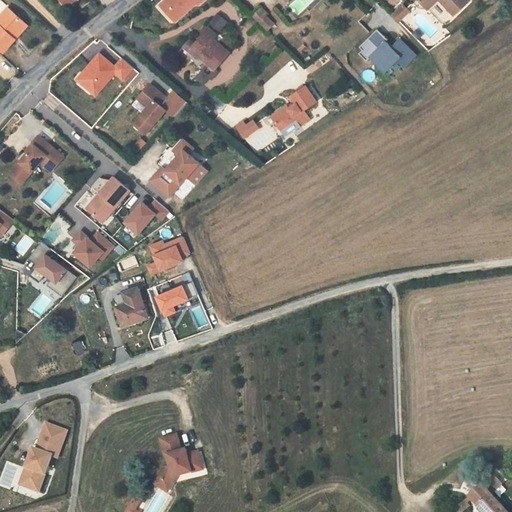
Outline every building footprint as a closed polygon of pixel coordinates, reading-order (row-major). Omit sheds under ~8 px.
[(167,0),(165,2),(173,10),(169,13),(176,22),(183,15),(197,2),(200,4),(204,0),(167,0)] [(418,0),(422,4),(425,0),(432,0),(433,0),(439,0),(452,13),(465,0),(418,0)] [(173,10),(165,2),(161,5),(169,13),(173,10)] [(402,5),(392,15),(399,22),(409,12),(402,5)] [(0,23),(1,24),(0,24),(0,48),(4,52),(16,38),(13,35),(26,22),(10,8),(0,18),(0,23)] [(268,15),(261,8),(253,15),(260,21),(260,22),(266,17),(268,15)] [(218,14),(207,27),(217,35),(227,22),(218,14)] [(260,21),(253,15),(248,19),(252,22),(254,26),(260,21)] [(274,24),(266,17),(260,22),(268,30),(274,24)] [(252,22),(248,19),(243,23),(246,27),(252,22)] [(26,22),(13,35),(16,38),(28,25),(26,22)] [(201,38),(196,43),(192,48),(199,55),(215,69),(230,52),(229,52),(234,45),(224,37),(219,43),(213,39),(217,35),(207,27),(206,26),(198,35),(201,38)] [(386,72),(398,60),(405,67),(417,55),(401,39),(392,47),(387,41),(389,40),(378,29),(360,47),(364,50),(360,53),(367,61),(371,57),(386,72)] [(191,38),(184,47),(197,58),(199,55),(192,48),(196,43),(191,38)] [(98,97),(118,74),(125,81),(137,67),(124,56),(117,63),(102,50),(77,78),(98,97)] [(210,77),(204,71),(198,78),(204,84),(210,77)] [(166,97),(150,83),(141,94),(152,103),(148,107),(134,124),(145,134),(166,109),(160,104),(166,97)] [(288,105),(272,116),(280,129),(288,124),(290,126),(297,121),(301,126),(311,119),(305,110),(317,102),(306,85),(291,95),(296,103),(289,108),(288,105)] [(141,94),(138,98),(148,107),(152,103),(141,94)] [(254,120),(247,125),(252,132),(259,127),(254,120)] [(244,137),(252,132),(247,125),(244,121),(236,126),(244,137)] [(65,157),(39,135),(33,143),(35,145),(29,152),(11,173),(22,184),(41,162),(45,166),(52,159),(58,165),(65,157)] [(184,139),(174,150),(179,155),(184,149),(189,153),(194,148),(184,139)] [(35,145),(33,143),(27,149),(29,152),(35,145)] [(170,197),(199,162),(189,153),(184,149),(179,155),(166,170),(163,166),(151,180),(170,197)] [(58,165),(52,159),(45,166),(52,172),(58,165)] [(130,191),(114,177),(98,196),(99,197),(96,200),(95,199),(86,209),(99,219),(107,210),(111,213),(130,191)] [(183,198),(191,189),(187,186),(179,195),(183,198)] [(153,194),(127,222),(142,235),(159,216),(164,221),(172,212),(153,194)] [(14,220),(0,208),(0,226),(2,224),(8,228),(14,220)] [(103,222),(111,213),(107,210),(99,219),(103,222)] [(8,228),(2,224),(0,226),(0,233),(2,236),(8,228)] [(115,244),(100,231),(94,238),(84,228),(74,239),(81,246),(76,252),(94,268),(115,244)] [(166,238),(152,243),(158,260),(148,264),(153,275),(194,259),(185,235),(168,242),(166,238)] [(77,277),(47,254),(52,248),(42,241),(32,255),(41,262),(38,265),(30,275),(40,282),(47,273),(53,278),(57,281),(53,286),(64,294),(68,290),(77,277)] [(41,262),(32,255),(29,258),(38,265),(41,262)] [(57,281),(53,278),(48,285),(63,296),(64,294),(53,286),(57,281)] [(139,287),(124,292),(125,293),(128,302),(118,306),(116,306),(123,326),(148,317),(139,287)] [(125,293),(115,297),(118,306),(128,302),(125,293)] [(96,368),(94,363),(85,366),(87,372),(96,368)] [(39,491),(52,456),(58,458),(67,431),(47,424),(37,450),(36,454),(32,453),(27,467),(33,469),(26,487),(39,491)] [(202,467),(199,452),(187,455),(185,455),(182,454),(182,452),(178,435),(162,439),(166,456),(168,456),(171,467),(169,468),(164,469),(159,478),(170,484),(174,477),(183,475),(183,472),(202,467)] [(33,469),(27,467),(21,484),(26,487),(33,469)] [(183,475),(203,470),(202,467),(183,472),(183,475)] [(492,473),(479,484),(481,487),(470,497),(483,511),(507,511),(491,495),(502,484),(492,473)] [(166,490),(170,484),(159,478),(155,484),(166,490)] [(125,511),(142,511),(137,509),(142,501),(134,497),(125,511)] [(461,511),(469,506),(465,500),(448,511),(461,511)]
